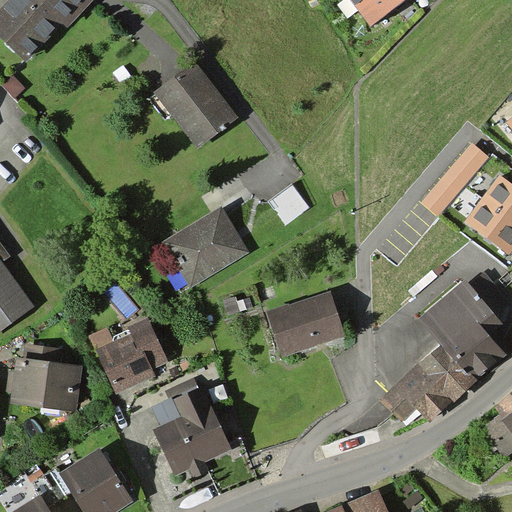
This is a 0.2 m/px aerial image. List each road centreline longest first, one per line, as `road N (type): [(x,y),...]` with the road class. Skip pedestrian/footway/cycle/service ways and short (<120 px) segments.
road 1 (tertiary): [(243,511),(408,450),(511,378)]
road 2 (unknown): [(155,0),(271,144),(273,153),(241,191)]
